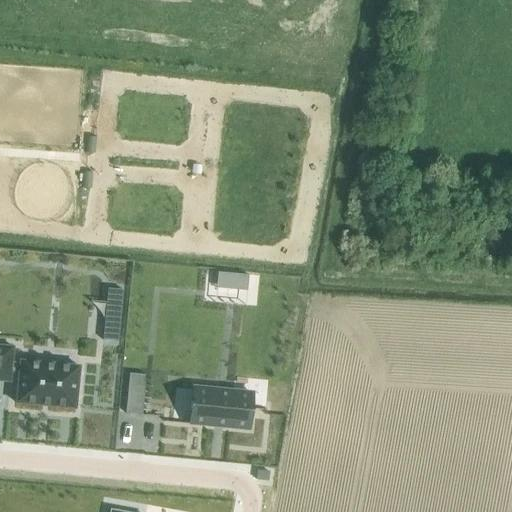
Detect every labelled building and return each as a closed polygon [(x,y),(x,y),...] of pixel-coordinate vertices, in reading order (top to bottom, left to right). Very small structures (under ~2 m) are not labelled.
[(216,273),(215,289),(246,292),(247,276),(216,273)] [(106,302),(102,341),(117,342),(120,303),(106,302)] [(0,347),(0,382),(9,383),(10,372),(18,373),(15,404),(74,410),(78,367),(19,362),(19,365),(10,364),(12,348),(0,347)] [(128,375),(124,414),(141,416),(145,376),(128,375)] [(192,389),(188,424),(248,430),(251,395),(192,389)] [(256,471),(255,481),(267,482),(268,473),(256,471)]
